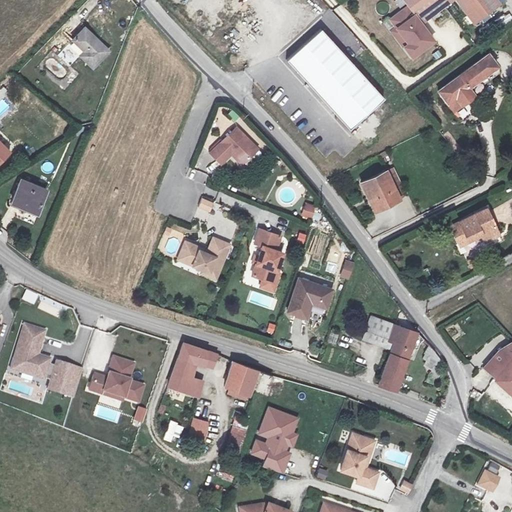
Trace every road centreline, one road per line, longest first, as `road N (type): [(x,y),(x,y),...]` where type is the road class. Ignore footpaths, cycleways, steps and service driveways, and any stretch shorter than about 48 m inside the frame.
road 1 (tertiary): [(0,254),(71,295),(231,342),(444,424)]
road 2 (tertiary): [(216,79),(324,188),(364,242)]
road 3 (residential): [(274,220),(172,178),(216,79)]
road 4 (residential): [(483,120),(490,165),(481,185),(364,242)]
road 5 (tertiary): [(411,308),(461,370),(444,424)]
road 6 (residential): [(281,485),(313,482),(399,511)]
